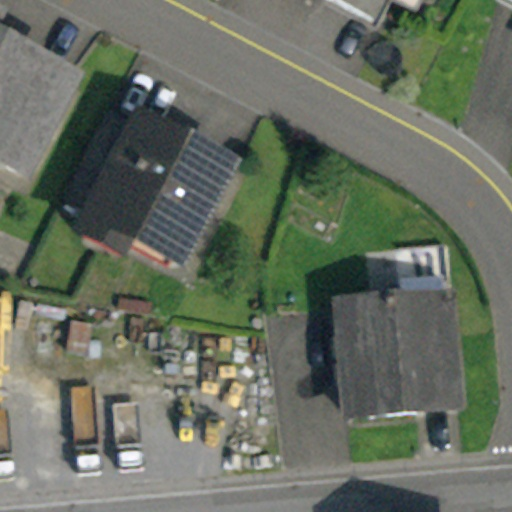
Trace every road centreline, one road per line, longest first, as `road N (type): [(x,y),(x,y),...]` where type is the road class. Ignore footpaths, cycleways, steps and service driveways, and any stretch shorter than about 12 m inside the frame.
road 1 (residential): [(511,286),(488,234),(416,163),(83,0)]
road 2 (residential): [(247,511),(511,490)]
